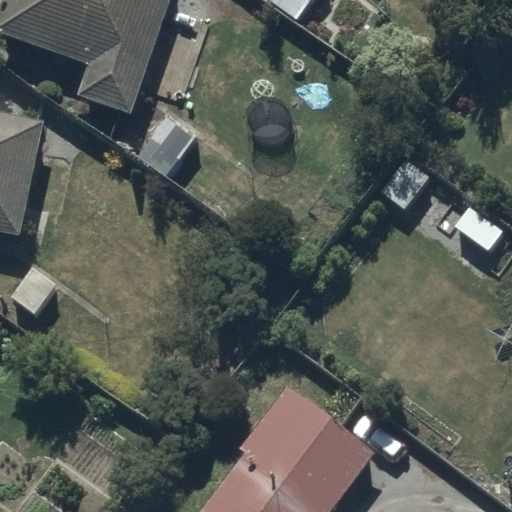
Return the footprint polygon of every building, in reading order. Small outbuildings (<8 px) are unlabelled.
[(181,0),(15,0),(0,44),(0,50),(91,83),(80,113),(134,132),(181,0)] [(324,0),(277,0),(270,12),(302,34),(324,0)] [(168,190),(200,151),(173,128),(140,167),(168,190)] [(0,132),(0,248),(24,254),(31,225),(54,230),(69,163),(43,157),(46,142),(0,132)] [(349,159),(309,212),(339,235),(380,182),(349,159)] [(291,406),(210,511),(346,511),(377,471),(291,406)]
